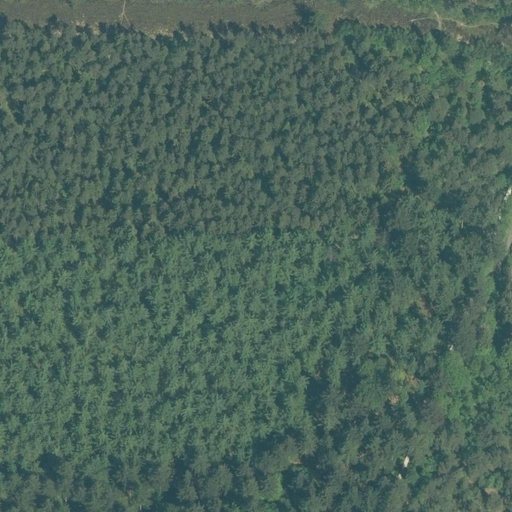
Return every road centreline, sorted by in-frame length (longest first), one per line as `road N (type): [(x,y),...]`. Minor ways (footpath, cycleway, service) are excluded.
road 1 (track): [(0,38),(323,44),(393,72),(435,107)]
road 2 (track): [(251,511),(297,433),(435,107)]
road 3 (track): [(405,511),(511,237)]
